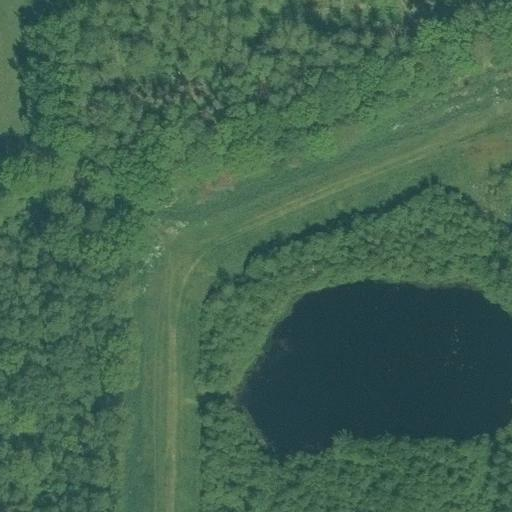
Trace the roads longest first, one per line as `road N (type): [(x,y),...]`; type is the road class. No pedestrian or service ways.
road 1 (track): [(209,232),(511,114)]
road 2 (track): [(174,511),(181,271),(209,232)]
